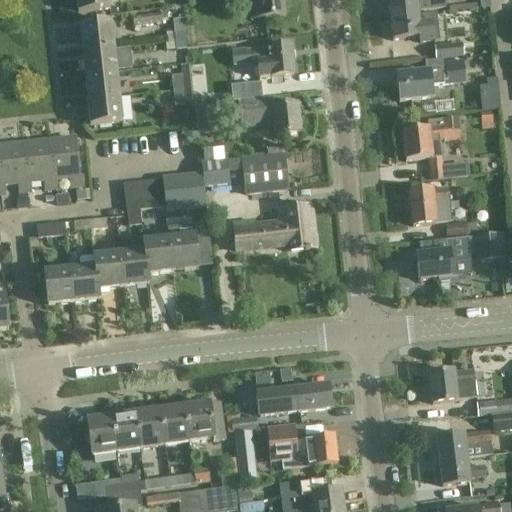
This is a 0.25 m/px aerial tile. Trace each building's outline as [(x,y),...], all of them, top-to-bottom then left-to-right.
[(107,0),(75,0),(77,15),(109,11),(107,0)] [(253,0),(250,0),(253,20),(285,17),(282,0),(253,0)] [(387,0),(390,20),(417,17),(417,13),(446,10),(444,0),(387,0)] [(488,0),(479,0),(480,11),(489,10),(488,0)] [(417,17),(390,20),(392,43),(419,40),(420,45),(438,43),(435,15),(417,17)] [(161,17),(132,20),(133,29),(162,25),(161,17)] [(173,22),(175,42),(186,41),(184,21),(173,22)] [(110,23),(99,25),(79,27),(82,54),(113,51),(110,23)] [(186,41),(175,42),(176,52),(187,51),(186,41)] [(463,58),(462,45),(435,48),(436,60),(463,58)] [(290,47),(270,50),(270,51),(249,53),(249,52),(235,54),(236,69),(257,66),(259,80),(293,77),(290,47)] [(82,54),(84,78),(115,75),(113,51),(82,54)] [(445,61),(444,61),(424,63),(426,74),(396,77),(399,104),(432,100),(431,88),(466,84),(463,63),(445,65),(445,61)] [(84,78),(87,104),(118,100),(115,75),(84,78)] [(171,78),(173,93),(184,92),(182,77),(171,78)] [(478,88),(481,114),(499,112),(496,81),(485,82),(486,88),(478,88)] [(239,104),(262,101),(260,90),(237,92),(239,104)] [(184,92),(173,93),(174,108),(185,107),(184,92)] [(214,92),(205,95),(209,107),(218,103),(214,92)] [(118,100),(87,104),(90,128),(121,124),(118,100)] [(263,113),(262,101),(239,104),(241,128),(272,125),(274,139),(300,136),(297,107),(271,110),(271,112),(263,113)] [(194,111),(197,135),(214,133),(212,110),(194,111)] [(492,114),(480,115),(481,132),(494,131),(492,114)] [(429,123),(429,130),(427,130),(428,131),(402,134),(405,164),(425,162),(440,160),(438,142),(444,141),(445,144),(462,143),(459,120),(429,123)] [(74,140),(47,143),(52,183),(56,182),(70,181),(71,190),(83,188),(82,179),(79,179),(74,140)] [(56,182),(52,183),(47,143),(21,146),(26,185),(29,185),(44,183),(45,193),(57,191),(56,182)] [(29,185),(26,185),(21,146),(0,147),(0,188),(3,188),(17,186),(18,195),(30,194),(29,185)] [(283,157),(263,159),(242,161),(246,197),(287,193),(283,157)] [(201,165),(200,165),(202,179),(203,189),(229,186),(227,162),(201,165)] [(442,166),(427,168),(429,182),(444,180),(442,166)] [(198,179),(184,180),(187,209),(201,207),(198,179)] [(184,180),(172,182),(175,210),(187,209),(184,180)] [(172,182),(160,183),(163,211),(175,210),(172,182)] [(160,183),(148,184),(151,212),(163,211),(160,183)] [(135,185),(138,214),(151,212),(148,184),(135,185)] [(140,228),(138,214),(135,185),(123,187),(127,229),(140,228)] [(430,192),(428,192),(409,195),(412,229),(452,224),(448,191),(430,193),(430,192)] [(469,191),(455,192),(456,204),(470,203),(469,191)] [(88,192),(75,193),(76,203),(89,202),(88,192)] [(53,196),(44,197),(45,208),(54,207),(53,196)] [(19,202),(16,203),(17,211),(30,210),(29,201),(27,201),(19,202)] [(308,209),(288,211),(281,212),(283,228),(254,231),(254,227),(233,229),(236,254),(287,248),(288,254),(313,251),(308,209)] [(106,221),(89,223),(90,234),(107,232),(106,221)] [(73,235),(90,234),(89,223),(72,225),(73,235)] [(468,238),(466,225),(446,228),(447,241),(468,238)] [(64,239),(63,226),(36,229),(37,242),(64,239)] [(197,271),(194,238),(193,229),(167,232),(168,241),(167,241),(171,274),(197,271)] [(505,260),(502,236),(474,239),(476,263),(505,260)] [(417,269),(414,269),(415,279),(418,279),(418,283),(439,281),(439,284),(450,283),(449,279),(451,279),(450,267),(470,264),(467,240),(432,244),(433,255),(419,256),(416,257),(417,269)] [(147,277),(171,274),(167,241),(141,244),(142,255),(143,255),(146,277),(147,277)] [(9,254),(0,254),(0,267),(10,266),(9,254)] [(148,287),(147,277),(146,277),(143,255),(142,255),(118,257),(121,290),(148,287)] [(96,292),(98,292),(121,290),(118,257),(92,260),(93,269),(94,269),(96,292)] [(79,271),(69,272),(72,305),(99,302),(98,292),(96,292),(94,269),(93,269),(92,260),(92,259),(80,260),(78,262),(79,271)] [(47,307),(72,305),(69,272),(44,274),(47,307)] [(477,400),(473,373),(454,375),(454,373),(429,376),(432,406),(457,404),(457,403),(477,400)] [(297,415),(311,414),(330,411),(328,387),(256,396),(259,419),(297,414),(297,415)] [(477,419),(511,414),(511,401),(475,405),(477,419)] [(209,407),(208,405),(185,408),(190,445),(213,442),(213,444),(224,443),(219,405),(209,407)] [(185,408),(160,411),(165,448),(190,445),(185,408)] [(136,415),(141,452),(165,448),(160,411),(136,415)] [(511,434),(511,414),(477,419),(477,420),(490,419),(492,437),(511,434)] [(136,415),(112,418),(117,455),(141,452),(136,415)] [(117,455),(112,418),(86,422),(91,459),(117,455)] [(253,433),(251,419),(231,422),(233,435),(253,433)] [(282,472),(303,470),(337,466),(334,439),(294,444),(292,429),(266,432),(270,465),(281,464),(282,472)] [(436,439),(439,464),(467,461),(491,458),(489,435),(464,438),(464,436),(436,439)] [(250,457),(235,458),(236,470),(251,469),(250,457)] [(467,461),(439,464),(441,488),(469,485),(469,481),(484,479),(483,468),(468,470),(467,461)] [(208,471),(193,473),(195,487),(210,485),(208,471)] [(222,489),(223,489),(238,487),(236,475),(220,477),(222,489)] [(169,480),(171,489),(194,485),(193,476),(169,480)] [(146,492),(171,489),(169,480),(145,483),(146,492)] [(317,482),(283,486),(284,497),(318,493),(317,482)] [(122,496),(139,493),(146,492),(145,483),(121,487),(122,496)] [(122,496),(121,487),(103,489),(104,498),(122,496)] [(238,487),(223,489),(226,511),(238,511),(235,488),(238,488),(238,487)] [(88,489),(76,490),(77,503),(89,501),(88,489)] [(214,511),(226,511),(223,489),(222,489),(212,491),(214,511)] [(251,491),(237,493),(239,507),(253,505),(251,491)] [(190,493),(192,511),(204,511),(202,492),(190,493)] [(102,511),(135,511),(135,508),(141,508),(139,493),(122,496),(104,498),(106,511),(102,511)] [(179,511),(192,511),(190,493),(178,495),(178,496),(179,504),(179,511)] [(342,511),(340,493),(312,497),(313,507),(299,509),(299,511),(342,511)] [(179,504),(178,496),(146,500),(147,509),(179,504)]
